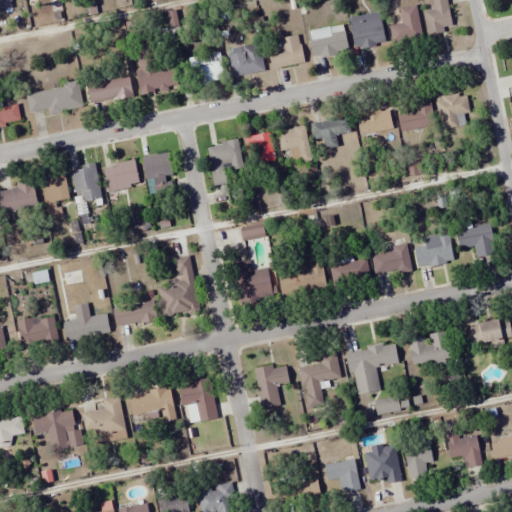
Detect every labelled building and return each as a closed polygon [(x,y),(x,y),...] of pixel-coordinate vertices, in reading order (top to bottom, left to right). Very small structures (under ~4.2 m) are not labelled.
[(0,0),(0,10),(10,8),(8,0),(0,0)] [(452,26),(446,0),(432,0),(434,10),(424,12),(428,35),(444,32),(443,28),(452,26)] [(421,37),(416,5),(399,8),(402,24),(390,26),(392,42),(421,37)] [(353,48),(384,45),(380,13),(349,17),(353,48)] [(348,52),(342,24),(308,31),(314,59),(348,52)] [(273,37),(269,63),(298,67),(302,42),(273,37)] [(226,50),(231,77),(264,71),(259,44),(226,50)] [(194,88),(224,78),(215,51),(185,61),(194,88)] [(136,69),(139,95),(178,89),(174,64),(136,69)] [(86,84),(90,104),(133,96),(129,76),(86,84)] [(25,94),(29,113),(47,109),(48,115),(82,107),(77,83),(25,94)] [(465,124),(462,114),(470,112),(464,92),(434,101),(443,131),(465,124)] [(432,127),(429,99),(414,101),(415,107),(397,109),(401,132),(432,127)] [(0,126),(18,126),(18,106),(0,106),(0,126)] [(391,132),(391,110),(358,110),(358,132),(391,132)] [(338,147),(336,136),(351,133),(348,116),(311,124),(314,140),(322,138),(325,149),(338,147)] [(282,162),(309,157),(305,128),(277,132),(282,162)] [(275,170),(268,134),(245,138),(252,174),(275,170)] [(206,146),(214,186),(228,183),(226,171),(242,168),(237,141),(206,146)] [(142,158),(146,180),(152,179),(155,199),(175,195),(171,177),(173,177),(168,153),(142,158)] [(140,184),(134,161),(103,168),(108,192),(140,184)] [(82,202),(102,198),(95,164),(70,169),(75,194),(80,193),(82,202)] [(70,199),(65,174),(39,179),(47,218),(61,216),(58,202),(70,199)] [(32,183),(0,189),(0,214),(37,207),(32,183)] [(242,242),(266,235),(262,222),(238,230),(242,242)] [(455,228),(459,249),(474,247),(476,257),(495,254),(490,222),(455,228)] [(447,233),(424,237),(426,247),(414,249),(417,268),(452,262),(447,233)] [(393,252),(371,256),(375,276),(411,270),(407,244),(392,247),(393,252)] [(190,256),(173,259),(177,280),(166,281),(167,287),(159,288),(164,318),(199,312),(190,256)] [(370,280),(366,259),(329,266),(333,287),(370,280)] [(274,298),(266,267),(251,271),(248,260),(231,264),(241,306),(274,298)] [(326,291),(322,263),(277,270),(281,298),(326,291)] [(112,308),(116,327),(156,320),(153,300),(112,308)] [(109,333),(106,315),(62,322),(66,340),(109,333)] [(21,349),(57,343),(53,316),(17,321),(21,349)] [(511,338),(508,319),(466,326),(469,345),(511,338)] [(413,367),(451,360),(446,331),(408,338),(413,367)] [(348,351),(355,396),(380,392),(375,367),(397,363),(394,344),(348,351)] [(301,368),(306,410),(322,408),(319,381),(338,379),(336,353),(319,354),(320,366),(301,368)] [(254,370),(261,411),(280,407),(276,387),(289,384),(285,364),(254,370)] [(210,378),(180,383),(187,424),(217,419),(210,378)] [(162,422),(176,420),(169,387),(128,395),(134,423),(161,418),(162,422)] [(119,397),(102,400),(103,409),(82,413),(86,437),(124,430),(119,397)] [(80,446),(73,409),(31,416),(34,435),(48,433),(51,451),(80,446)] [(0,441),(24,437),(20,418),(0,420),(0,441)] [(445,435),(449,459),(463,456),(465,469),(481,466),(476,435),(459,438),(458,433),(445,435)] [(511,437),(490,440),(492,460),(511,457),(511,437)] [(432,462),(430,443),(405,445),(408,479),(426,477),(425,463),(432,462)] [(401,481),(393,446),(363,453),(370,482),(387,478),(388,484),(401,481)] [(324,465),(327,482),(342,479),(344,493),(360,490),(355,460),(324,465)] [(320,500),(319,481),(281,483),(282,502),(320,500)] [(235,511),(231,485),(197,490),(200,511),(235,511)] [(159,511),(190,511),(179,493),(156,506),(159,511)] [(113,511),(112,501),(100,503),(100,511),(113,511)]
